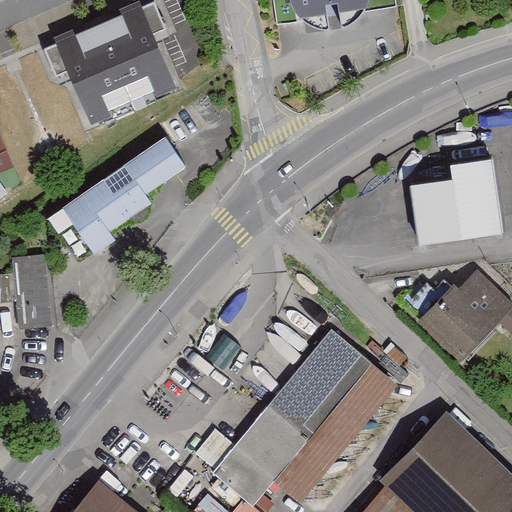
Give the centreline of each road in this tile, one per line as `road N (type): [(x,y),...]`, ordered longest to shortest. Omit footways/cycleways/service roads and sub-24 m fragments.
road 1 (primary): [(0,502),(258,200)]
road 2 (unclassified): [(511,438),(258,200)]
road 3 (primary): [(511,58),(358,126),(289,175)]
road 4 (unknown): [(316,257),(511,238)]
road 5 (unclassified): [(289,175),(253,82),(237,0)]
